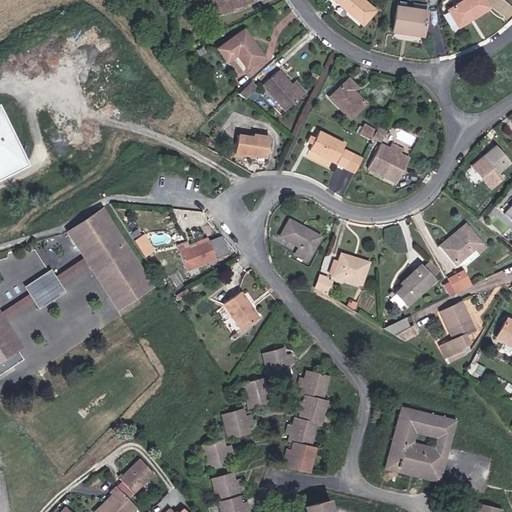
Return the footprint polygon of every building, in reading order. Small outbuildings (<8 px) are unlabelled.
[(253,0),(215,0),(221,14),(254,3),(253,0)] [(364,0),(335,0),(364,25),(377,11),(364,0)] [(486,0),(468,0),(448,13),(458,29),(491,8),(486,0)] [(423,39),(427,13),(395,8),(390,34),(423,39)] [(246,28),(220,46),(230,59),(240,52),(249,65),(265,54),(246,28)] [(305,98),(281,74),(265,90),(289,114),(305,98)] [(351,82),(333,100),(354,122),(369,107),(356,93),(359,90),(351,82)] [(0,122),(0,177),(22,166),(0,122)] [(367,126),(363,134),(374,140),(378,132),(367,126)] [(380,128),(378,132),(374,140),(381,144),(387,132),(380,128)] [(307,141),(314,143),(317,132),(311,130),(307,141)] [(256,139),(240,136),(237,153),(253,156),(254,153),(268,156),(272,138),(257,134),(256,139)] [(320,135),(312,154),(336,165),(345,147),(320,135)] [(384,145),(371,169),(398,183),(411,159),(384,145)] [(497,147),(486,157),(496,167),(490,173),(498,182),(504,177),(500,172),(511,162),(497,147)] [(340,167),(358,175),(364,160),(346,152),(340,167)] [(77,260),(85,269),(113,308),(155,285),(103,207),(60,234),(77,260)] [(292,221),(283,237),(301,246),(298,252),(311,259),(322,237),(292,221)] [(446,249),(469,228),(467,224),(443,246),(446,249)] [(487,247),(469,228),(446,249),(459,264),(475,249),(479,253),(487,247)] [(211,240),(181,252),(188,269),(218,258),(211,240)] [(501,254),(497,257),(506,265),(509,260),(501,254)] [(337,261),(333,274),(364,284),(370,264),(343,255),(341,262),(337,261)] [(508,272),(511,269),(506,265),(497,257),(494,261),(508,272)] [(51,278),(58,287),(85,269),(77,260),(51,278)] [(429,262),(424,267),(435,278),(439,273),(429,262)] [(435,278),(424,267),(422,265),(405,281),(408,283),(400,291),(412,303),(436,279),(435,278)] [(21,288),(25,295),(33,305),(37,309),(61,292),(58,287),(51,278),(47,270),(21,288)] [(466,272),(450,280),(457,292),(472,284),(466,272)] [(331,280),(322,276),(318,290),(327,293),(331,282),(331,280)] [(248,305),(252,303),(243,291),(225,304),(243,329),(258,318),(248,305)] [(402,307),(406,301),(394,294),(391,300),(402,307)] [(25,297),(30,306),(33,305),(25,295),(25,297)] [(3,312),(8,320),(30,306),(25,297),(3,312)] [(449,358),(472,348),(467,337),(475,333),(470,320),(473,319),(466,302),(444,312),(458,341),(444,347),(449,358)] [(25,345),(8,320),(3,312),(0,308),(0,374),(26,357),(20,348),(25,345)] [(392,333),(411,325),(407,317),(388,325),(392,333)] [(511,324),(508,323),(500,340),(511,345),(511,324)] [(396,336),(408,342),(421,335),(417,326),(396,336)] [(286,350),(264,357),(272,382),(294,376),(291,366),(297,364),(295,356),(288,358),(286,350)] [(330,377),(309,371),(307,380),(301,378),(299,387),(304,388),(303,394),(310,396),(308,403),(302,402),(300,408),(306,410),(304,419),(298,417),(296,426),(290,424),(287,434),(293,436),(292,442),(297,443),(295,452),(290,450),(288,457),(294,459),(292,466),(313,472),(319,449),(313,447),(319,423),(324,424),(330,401),(324,399),(330,377)] [(267,381),(245,387),(251,410),(274,404),(271,396),(278,394),(276,385),(269,387),(267,381)] [(416,419),(418,411),(400,407),(399,415),(416,419)] [(387,468),(408,472),(409,466),(443,473),(454,418),(418,411),(416,419),(399,415),(387,468)] [(246,412),(225,417),(231,440),(253,434),(251,426),(258,424),(256,416),(248,418),(246,412)] [(225,440),(203,446),(209,470),(233,464),(231,456),(237,455),(234,445),(227,447),(225,440)] [(139,460),(120,480),(133,493),(153,473),(139,460)] [(441,479),(443,473),(409,466),(408,472),(441,479)] [(236,472),(214,478),(222,511),(246,511),(252,509),(251,502),(245,504),(241,488),(246,486),(244,479),(238,480),(236,472)] [(133,511),(136,509),(117,489),(113,494),(115,498),(101,511),(133,511)] [(330,511),(327,501),(307,507),(308,511),(330,511)]
